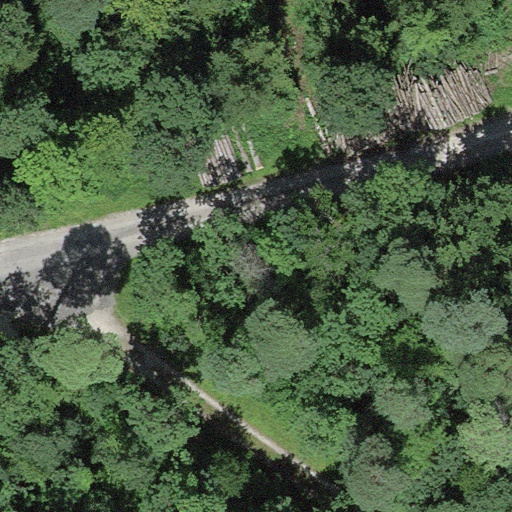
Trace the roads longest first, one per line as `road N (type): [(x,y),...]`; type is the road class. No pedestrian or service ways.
road 1 (track): [(0,261),(392,162),(511,120)]
road 2 (track): [(19,257),(363,511)]
